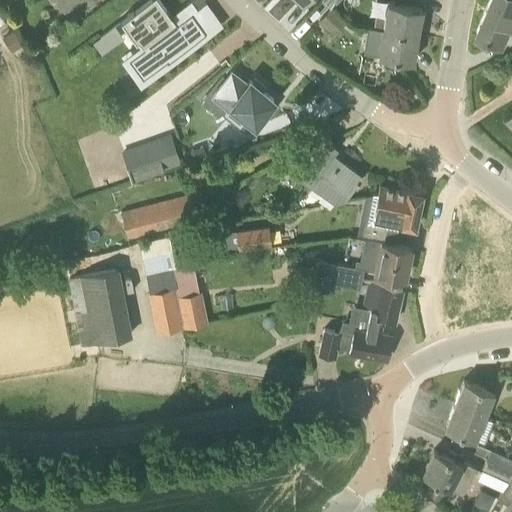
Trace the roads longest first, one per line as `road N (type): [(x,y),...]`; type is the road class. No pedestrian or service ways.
road 1 (unclassified): [(0,437),(114,439),(386,388)]
road 2 (unclassified): [(445,129),(395,118),(358,97),(235,0)]
road 3 (residential): [(436,354),(424,294),(444,199),(466,167)]
road 4 (tertiary): [(445,129),(463,0)]
